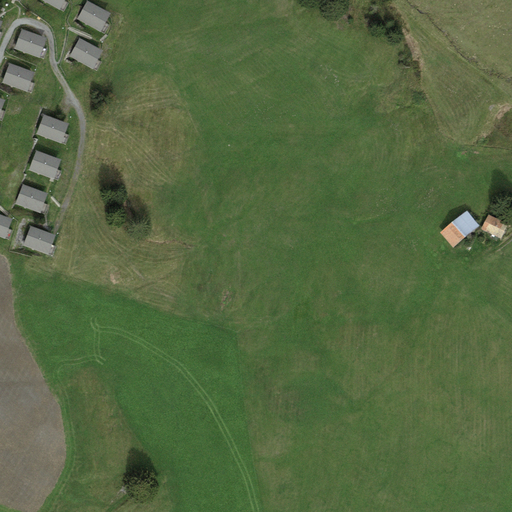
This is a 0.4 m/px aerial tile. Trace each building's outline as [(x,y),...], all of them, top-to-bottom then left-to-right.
[(65,0),(42,0),(60,10),(65,0)] [(111,13),(87,0),(77,19),(100,32),(111,13)] [(47,38),(21,29),(14,48),(39,58),(47,38)] [(103,51),(79,38),(69,56),(93,69),(103,51)] [(35,72),(10,63),(2,82),(28,92),(35,72)] [(69,123),(44,114),(36,134),(62,143),(69,123)] [(61,159),(36,149),(28,169),(54,178),(61,159)] [(47,193),(22,184),(15,204),(40,213),(47,193)] [(466,210),(440,232),(453,248),(479,226),(466,210)] [(12,219),(0,214),(0,236),(5,238),(12,219)] [(509,224),(488,214),(481,229),(501,239),(509,224)] [(55,235),(30,226),(23,245),(48,255),(55,235)]
